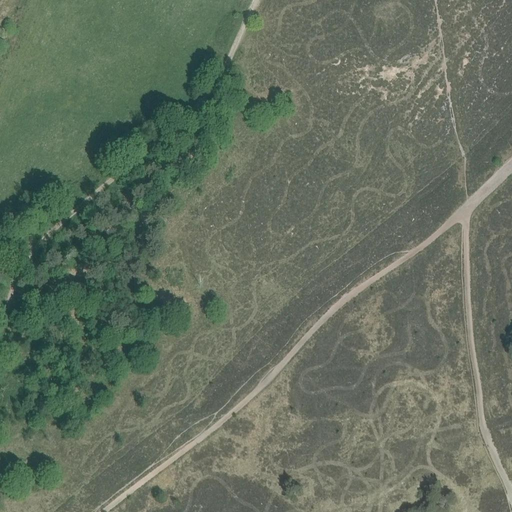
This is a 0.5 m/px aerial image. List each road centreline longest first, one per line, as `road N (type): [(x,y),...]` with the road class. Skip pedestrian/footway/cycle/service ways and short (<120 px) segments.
road 1 (unknown): [(511,493),(485,433),(470,334),(467,213),(333,310),(248,394),(106,511)]
road 2 (track): [(0,322),(15,280),(43,239),(206,91),(258,0)]
